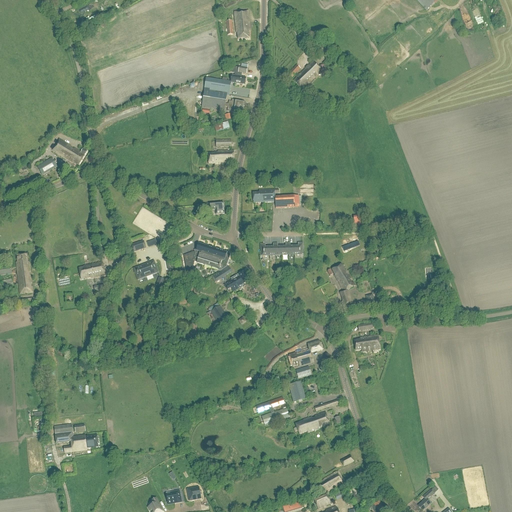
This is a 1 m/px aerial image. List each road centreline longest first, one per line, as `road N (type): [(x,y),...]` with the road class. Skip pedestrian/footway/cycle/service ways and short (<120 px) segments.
road 1 (tertiary): [(232,236),(261,83),(263,0)]
road 2 (tertiary): [(396,511),(377,484),(338,352),(321,330)]
road 3 (unclassified): [(321,330),(370,315),(446,320),(511,311)]
road 4 (unclassified): [(98,173),(76,54),(46,0)]
road 5 (tertiary): [(232,236),(203,230),(98,173)]
road 6 (tertiary): [(321,330),(274,302),(232,236)]
